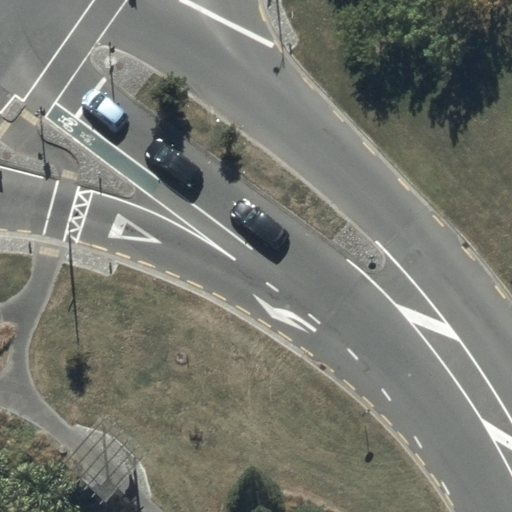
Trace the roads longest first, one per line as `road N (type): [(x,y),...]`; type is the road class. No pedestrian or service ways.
road 1 (secondary): [(433,320),(60,207),(0,200)]
road 2 (residential): [(282,185),(36,0)]
road 3 (residential): [(433,320),(282,185)]
road 4 (secondary): [(224,0),(232,71),(282,185)]
road 5 (residential): [(511,446),(433,320)]
